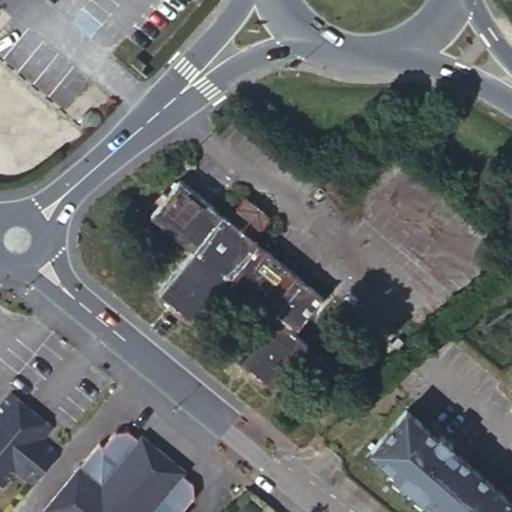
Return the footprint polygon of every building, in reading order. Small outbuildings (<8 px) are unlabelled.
[(256,246),(257,244),(222,216),(221,217),(178,183),(150,218),(193,253),(160,295),(194,324),(228,282),(272,318),(238,359),(272,387),(307,346),(293,335),(322,299),(256,246)] [(222,216),(257,244),(273,224),(238,196),(222,216)] [(32,483),(59,450),(43,438),(52,426),(11,391),(0,404),(0,484),(3,487),(16,471),(32,483)] [(511,511),(511,504),(459,456),(458,457),(460,459),(456,462),(447,454),(454,446),(432,425),(428,429),(408,411),(373,450),(394,475),(396,472),(431,502),(428,506),(434,511),(511,511)] [(98,441),(43,510),(46,511),(185,511),(186,511),(182,508),(194,494),(192,481),(182,473),(185,469),(140,433),(137,437),(127,428),(114,429),(102,444),(98,441)]
